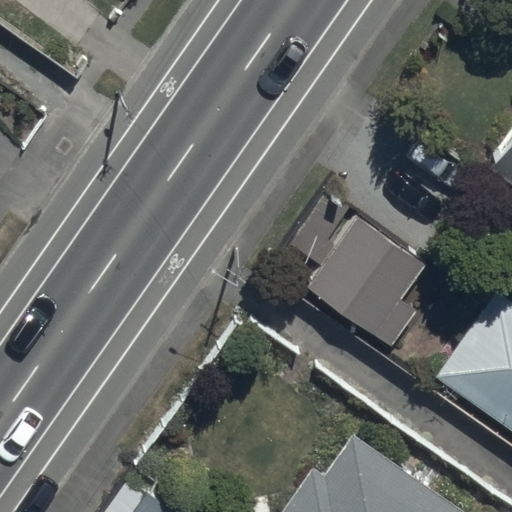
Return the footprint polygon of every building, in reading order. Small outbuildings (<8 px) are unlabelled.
[(511,112),(485,153),(511,170),(511,112)] [(350,199),(301,273),(390,333),(440,259),(350,199)] [(511,284),(497,274),(433,368),(511,420),(511,284)] [(486,511),(345,418),(281,511),(486,511)] [(191,511),(192,511),(138,475),(112,511),(191,511)]
